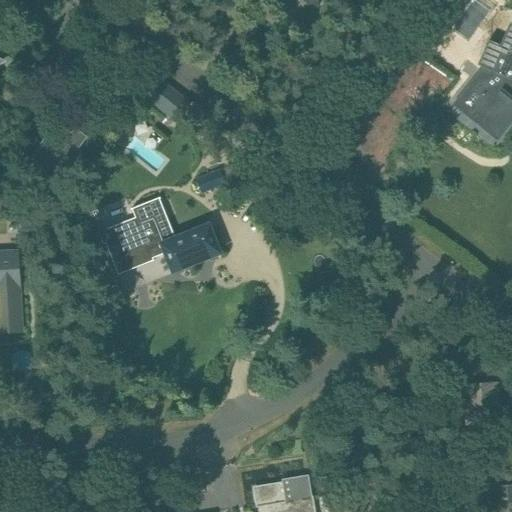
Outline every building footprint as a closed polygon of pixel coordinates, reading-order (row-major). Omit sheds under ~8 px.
[(511,28),(503,48),(488,41),(477,65),(485,68),(458,104),(497,135),(511,116),(511,97),(509,95),(511,92),(511,28)] [(160,78),(145,97),(176,122),(191,103),(160,78)] [(62,145),(48,135),(29,160),(31,182),(57,179),(88,137),(75,128),(62,145)] [(221,169),(196,179),(202,194),(227,185),(221,169)] [(159,198),(141,206),(133,209),(136,218),(101,231),(119,277),(167,259),(173,273),(221,253),(218,246),(211,229),(210,225),(176,238),(159,198)] [(0,253),(0,332),(22,331),(19,289),(17,253),(0,253)] [(496,384),(467,387),(470,424),(500,421),(496,384)] [(427,436),(408,439),(413,473),(418,472),(421,492),(440,489),(436,470),(432,470),(427,436)] [(313,511),(308,476),(282,481),(283,483),(255,488),(259,511),(313,511)]
